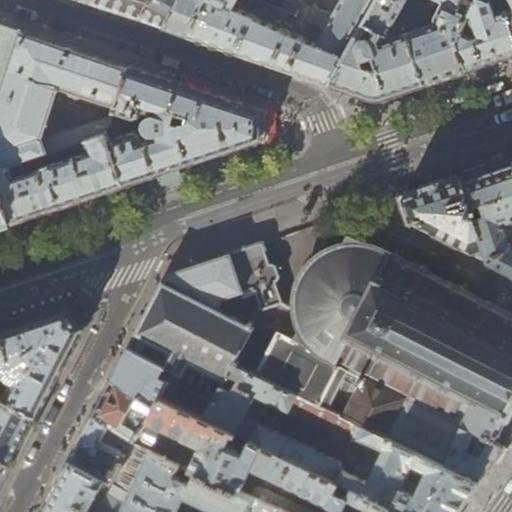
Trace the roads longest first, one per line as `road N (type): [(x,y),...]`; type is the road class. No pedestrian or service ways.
road 1 (residential): [(22,0),(305,94),(335,153)]
road 2 (residential): [(156,214),(136,272),(19,511)]
road 3 (secondary): [(335,153),(156,214)]
road 4 (secondary): [(511,97),(335,153)]
road 5 (secondary): [(156,214),(0,268)]
